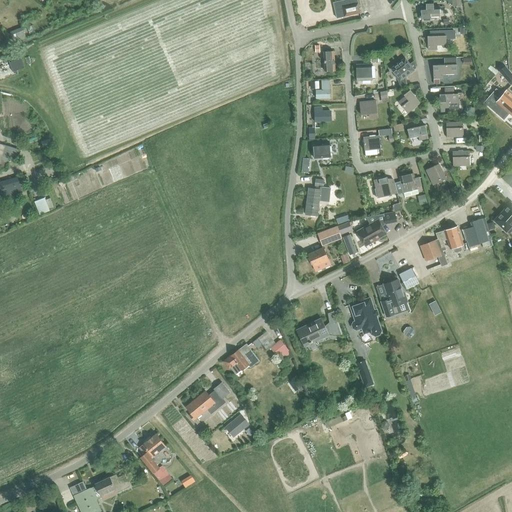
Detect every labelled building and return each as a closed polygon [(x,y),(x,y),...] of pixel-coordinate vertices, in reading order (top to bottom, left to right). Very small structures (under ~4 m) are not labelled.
[(426,7),(421,8),(421,21),(430,21),(431,17),(440,17),(439,7),(433,7),(433,0),(425,0),(426,7)] [(342,7),(344,16),(360,13),(358,3),(342,7)] [(22,29),(10,34),(12,40),(24,35),(22,29)] [(432,36),(427,36),(428,50),(437,50),(437,46),(446,45),(445,38),(454,38),(454,31),(432,32),(432,36)] [(323,61),(324,72),(335,71),(335,69),(334,51),(322,52),(323,57),(324,61),(323,61)] [(444,65),(433,65),(433,83),(440,83),(440,79),(443,79),(442,75),(452,74),(457,74),(457,63),(456,63),(456,62),(456,57),(444,57),(444,63),(444,65)] [(9,62),(13,71),(24,67),(21,58),(9,62)] [(405,59),(391,69),(394,73),(398,78),(400,88),(408,86),(405,77),(413,71),(409,65),(408,63),(405,59)] [(356,65),(356,81),(372,80),(372,65),(356,65)] [(511,74),(505,66),(499,71),(510,84),(511,82),(511,74)] [(330,99),(330,90),(330,84),(322,84),(321,90),(316,90),(316,99),(330,99)] [(444,94),(439,94),(440,108),(441,108),(441,112),(445,112),(445,108),(449,108),(449,109),(459,109),(458,94),(453,94),(453,87),(444,87),(444,94)] [(496,89),(484,102),(484,103),(502,118),(508,112),(509,113),(511,116),(511,94),(506,90),(502,94),(496,89)] [(420,104),(411,92),(398,102),(407,114),(420,104)] [(377,113),(376,101),(360,103),(361,115),(371,113),(371,114),(377,113)] [(473,108),(468,108),(468,116),(474,116),(484,115),(483,104),(473,105),(473,108)] [(314,112),(314,117),(315,122),(331,122),(331,111),(323,111),(322,107),(314,108),(314,112)] [(446,123),(447,137),(463,137),(463,122),(446,123)] [(418,137),(419,141),(428,139),(425,125),(407,129),(410,139),(418,137)] [(392,130),(383,131),(384,136),(389,135),(390,142),(394,142),(392,130)] [(375,149),(380,149),(379,137),(364,138),(365,150),(375,149)] [(0,143),(0,169),(4,170),(8,155),(17,158),(20,149),(0,143)] [(329,143),(312,145),(314,158),(330,157),(329,143)] [(469,151),(453,152),(453,166),(470,166),(469,151)] [(433,185),(446,179),(439,164),(426,170),(433,185)] [(511,168),(502,179),(511,188),(511,168)] [(408,175),(399,177),(400,181),(394,183),(397,193),(397,194),(403,193),(412,191),(417,190),(417,187),(421,186),(419,177),(415,178),(413,173),(408,175)] [(18,177),(0,181),(0,189),(0,191),(8,205),(14,201),(12,194),(22,191),(20,185),(18,177)] [(374,180),(376,189),(378,198),(392,195),(392,194),(397,193),(394,183),(393,179),(388,179),(387,177),(374,180)] [(306,215),(318,216),(320,201),(329,202),(331,188),(327,188),(323,187),(324,180),(316,179),(315,186),(314,189),(309,188),(306,215)] [(425,195),(418,197),(420,206),(427,204),(425,195)] [(34,201),(39,214),(49,210),(44,197),(34,201)] [(401,209),(399,203),(392,205),(394,211),(401,209)] [(511,203),(494,221),(506,232),(511,225),(511,203)] [(357,232),(365,246),(366,245),(368,245),(372,243),(372,242),(386,234),(382,227),(385,226),(385,225),(396,223),(394,212),(366,218),(370,224),(357,232)] [(464,230),(469,247),(478,244),(479,249),(483,247),(490,244),(482,219),(471,222),(472,227),(464,230)] [(346,223),(337,227),(340,234),(352,230),(349,222),(346,223)] [(340,234),(337,227),(337,226),(318,233),(322,246),(342,238),(340,234)] [(436,233),(438,239),(442,252),(446,251),(443,241),(447,240),(450,249),(463,245),(458,226),(436,233)] [(349,234),(342,237),(349,255),(356,252),(349,234)] [(442,252),(438,239),(420,246),(426,261),(441,255),(441,256),(438,257),(440,265),(428,269),(428,271),(427,272),(428,274),(429,273),(430,274),(449,267),(449,264),(450,263),(451,265),(451,263),(446,251),(442,252)] [(316,271),(331,265),(323,248),(308,254),(314,267),(316,271)] [(347,254),(341,256),(344,264),(350,262),(347,254)] [(399,273),(407,289),(419,283),(411,267),(399,273)] [(402,293),(398,279),(394,281),(393,280),(388,281),(387,283),(384,284),(389,299),(381,302),(386,317),(398,312),(396,305),(407,302),(404,293),(402,293)] [(370,331),(370,333),(372,333),(372,334),(376,335),(379,334),(381,330),(370,298),(351,304),(356,320),(353,321),(351,325),(353,329),(356,330),(363,328),(364,333),(370,331)] [(436,301),(429,304),(435,316),(442,312),(436,301)] [(322,318),(296,330),(300,338),(304,347),(329,335),(328,333),(343,336),(334,311),(329,313),(330,321),(325,326),(322,318)] [(406,328),(403,332),(404,335),(407,338),(411,337),(414,334),(413,330),(410,327),(406,328)] [(267,333),(258,339),(262,344),(265,348),(267,351),(270,348),(272,351),(277,347),(275,344),(267,333)] [(229,369),(231,368),(236,374),(241,370),(241,371),(248,366),(250,368),(259,361),(246,344),(239,349),(239,350),(223,362),(229,369)] [(287,349),(281,354),(285,359),(291,354),(287,349)] [(356,363),(364,387),(374,384),(365,360),(356,363)] [(296,378),(289,382),(295,391),(296,390),(298,393),(303,389),(296,378)] [(358,381),(352,387),(356,391),(362,385),(358,381)] [(190,416),(194,421),(203,414),(202,413),(207,409),(211,414),(226,402),(223,399),(230,393),(222,383),(214,389),(215,391),(209,396),(205,391),(186,407),(192,414),(190,416)] [(241,416),(227,427),(233,435),(247,424),(241,416)] [(143,445),(139,448),(144,454),(141,456),(145,461),(153,472),(158,468),(150,458),(152,456),(165,445),(164,443),(160,438),(156,434),(143,444),(143,445)] [(158,468),(153,472),(159,480),(169,474),(162,465),(158,468)] [(74,496),(81,511),(102,511),(96,500),(102,497),(101,496),(115,489),(116,492),(129,487),(124,475),(118,478),(116,475),(110,478),(110,477),(95,484),(96,486),(91,488),(86,490),(83,482),(71,488),(74,496)] [(192,476),(187,480),(190,485),(195,481),(192,476)]
